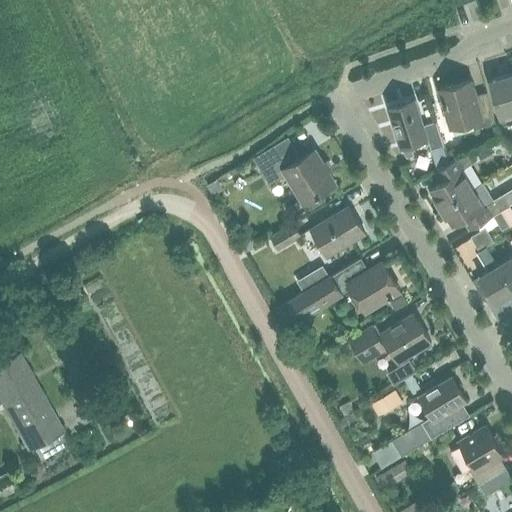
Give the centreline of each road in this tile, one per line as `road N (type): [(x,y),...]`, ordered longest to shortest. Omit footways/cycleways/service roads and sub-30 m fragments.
road 1 (residential): [(0,285),(137,206),(171,205),(207,235),(359,511)]
road 2 (residential): [(485,352),(334,99)]
road 3 (residential): [(511,27),(334,99)]
